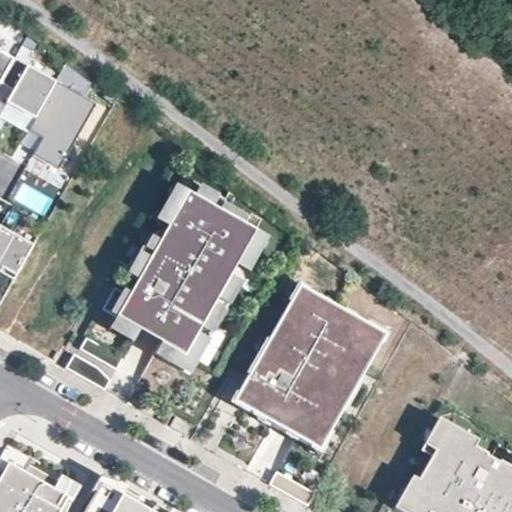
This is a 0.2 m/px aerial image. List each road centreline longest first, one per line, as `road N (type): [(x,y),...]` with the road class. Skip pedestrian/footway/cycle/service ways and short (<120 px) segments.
road 1 (residential): [(511,368),(22,0)]
road 2 (residential): [(1,379),(236,511)]
